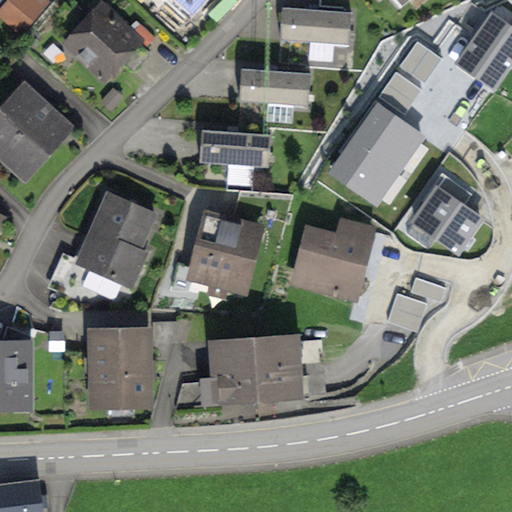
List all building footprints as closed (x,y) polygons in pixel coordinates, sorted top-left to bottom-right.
[(47,0),(9,0),(0,11),(0,15),(23,35),(51,3),(47,0)] [(165,0),(191,19),(204,0),(165,0)] [(319,0),(319,6),(358,10),(358,0),(319,0)] [(283,7),(280,40),(348,45),(351,12),(283,7)] [(101,10),(70,43),(109,80),(140,47),(101,10)] [(511,30),(492,16),(459,63),(475,74),(492,87),(511,59),(511,30)] [(417,42),(400,66),(424,84),(441,59),(417,42)] [(242,69),(240,101),(308,106),(310,74),(261,70),(242,69)] [(396,73),(379,97),(404,115),(421,91),(396,73)] [(22,86),(0,109),(0,162),(23,183),(72,131),(22,86)] [(355,140),(398,170),(421,137),(378,107),(364,127),(355,140)] [(202,131),(200,163),(268,168),(271,135),(229,132),(202,131)] [(375,202),(398,170),(355,140),(347,152),(332,172),(375,202)] [(406,234),(428,249),(436,238),(457,252),(480,219),(463,207),(471,195),(446,177),(429,201),(406,234)] [(111,196),(81,269),(134,291),(148,260),(140,257),(157,216),(111,196)] [(262,235),(206,221),(191,285),(247,298),(262,235)] [(303,257),(296,283),(354,297),(360,271),(371,230),(343,223),(339,238),(317,232),(310,259),(303,257)] [(415,278),(410,292),(441,303),(446,288),(415,278)] [(397,294),(388,322),(417,332),(427,304),(397,294)] [(96,414),(152,413),(151,333),(95,334),(96,414)] [(254,345),(258,397),(278,396),(298,394),(296,365),(294,342),(254,345)] [(245,398),(258,397),(254,345),(214,348),(217,383),(218,400),(220,400),(245,398)] [(0,416),(31,416),(30,347),(0,347),(0,416)] [(322,363),(296,365),(298,394),(324,392),(322,363)] [(218,400),(217,383),(183,385),(176,411),(220,408),(220,400),(218,400)] [(0,488),(0,498),(1,511),(40,511),(39,502),(37,484),(0,488)]
